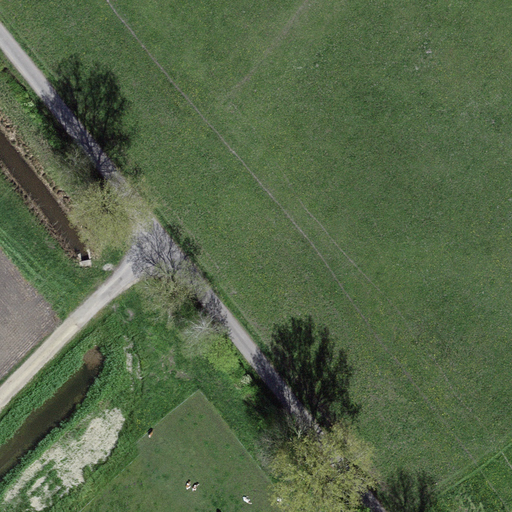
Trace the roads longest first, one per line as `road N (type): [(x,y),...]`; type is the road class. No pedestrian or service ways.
road 1 (unclassified): [(356,511),(0,55)]
road 2 (track): [(0,395),(147,245)]
